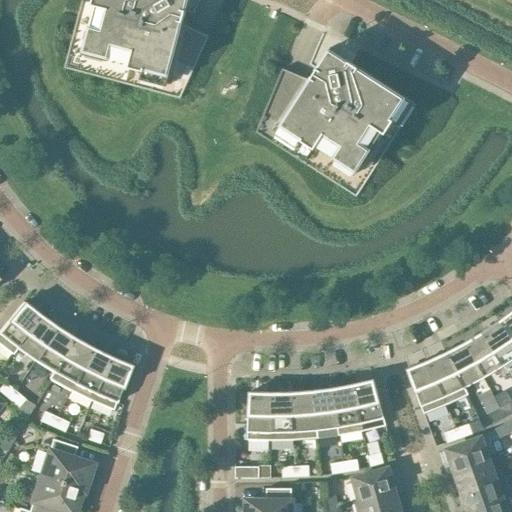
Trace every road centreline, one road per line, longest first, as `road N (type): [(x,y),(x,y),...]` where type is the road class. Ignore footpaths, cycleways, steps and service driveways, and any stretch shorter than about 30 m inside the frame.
road 1 (residential): [(494,257),(376,327),(218,339)]
road 2 (residential): [(313,23),(320,8),(347,2),(511,83)]
road 3 (residential): [(159,323),(32,250),(0,204)]
road 4 (residential): [(101,511),(159,323)]
road 5 (residential): [(216,511),(218,339)]
